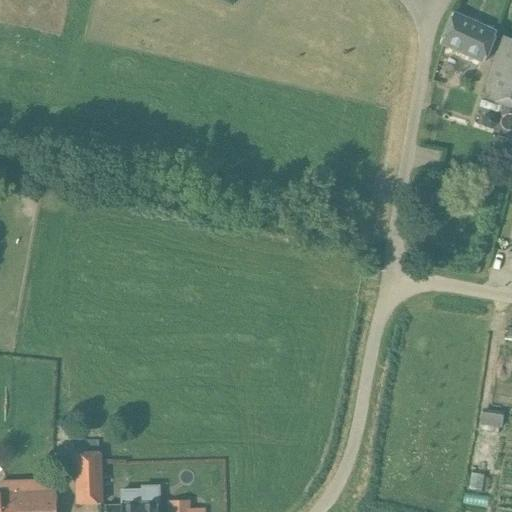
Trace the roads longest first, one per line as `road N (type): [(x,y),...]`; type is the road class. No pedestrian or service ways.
road 1 (unclassified): [(387,289),(428,42),(445,0)]
road 2 (unclassified): [(314,511),(335,484),(352,437),(387,289)]
road 3 (unclassified): [(387,289),(511,300)]
